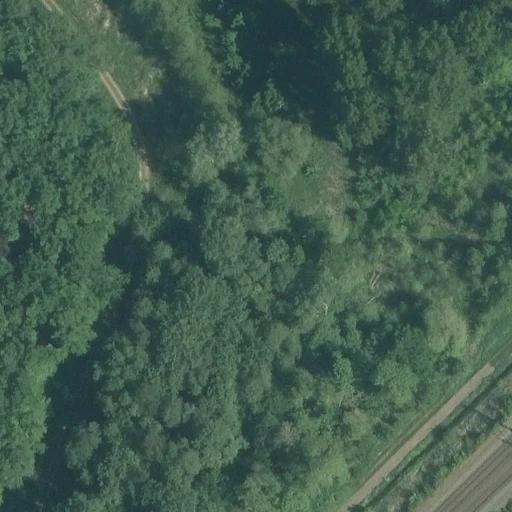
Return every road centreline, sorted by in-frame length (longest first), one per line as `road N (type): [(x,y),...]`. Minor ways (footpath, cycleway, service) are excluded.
road 1 (track): [(33,0),(134,133),(144,167),(139,241),(41,511)]
road 2 (track): [(334,511),(511,338)]
road 3 (track): [(380,511),(511,384)]
